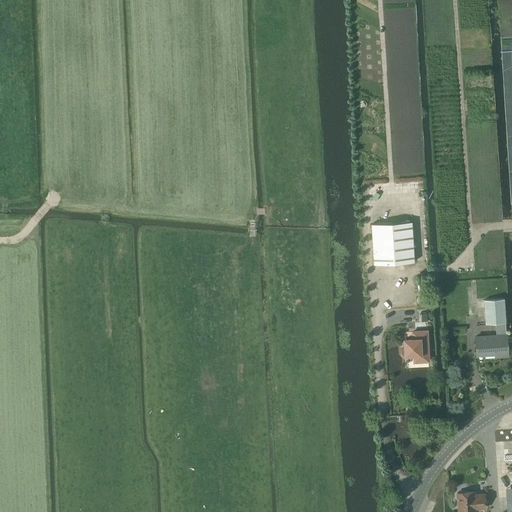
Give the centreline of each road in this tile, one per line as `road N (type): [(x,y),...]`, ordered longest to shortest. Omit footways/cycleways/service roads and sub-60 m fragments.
road 1 (track): [(417,495),(398,476),(384,437),(371,274),(420,270),(417,221),(390,183),(379,0)]
road 2 (track): [(470,246),(454,0)]
road 3 (unclassified): [(410,511),(443,455),(511,403)]
